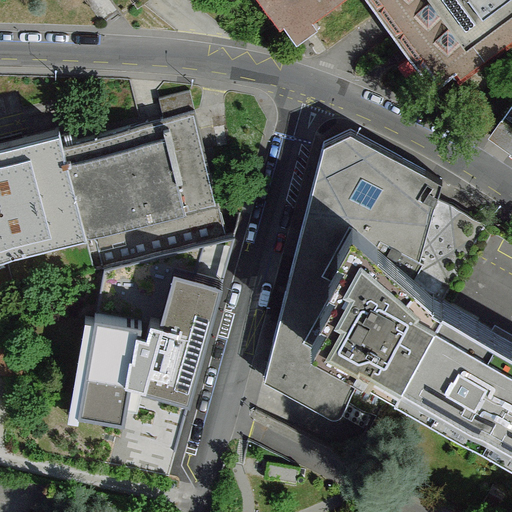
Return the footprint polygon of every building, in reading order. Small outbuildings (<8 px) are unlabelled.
[(120,10),(135,0),(134,0),(86,0),(103,22),(114,15),(120,10)] [(511,0),(467,33),(443,0),(263,0),(282,24),(285,22),(298,40),(319,25),(314,17),(338,0),(371,0),(379,12),(436,87),(458,71),(461,75),(511,38),(511,0)] [(511,0),(443,0),(467,33),(511,0)] [(165,116),(196,109),(191,89),(160,96),(165,116)] [(155,119),(65,141),(70,161),(168,137),(187,215),(89,238),(96,270),(229,237),(196,109),(165,116),(155,119)] [(511,122),(504,116),(491,134),(504,143),(511,148),(511,122)] [(0,259),(89,238),(70,161),(65,141),(61,126),(0,141),(0,259)] [(378,416),(396,385),(325,347),(337,326),(329,321),(345,295),(337,291),(350,268),(340,264),(355,235),(414,286),(437,204),(443,180),(353,129),(326,142),(266,378),(333,411),(343,409),(349,400),(378,416)] [(70,161),(89,238),(187,215),(168,137),(70,161)] [(414,286),(444,302),(485,229),(437,204),(414,286)] [(511,235),(488,222),(485,229),(444,302),(511,341),(511,235)] [(396,385),(444,302),(414,286),(355,235),(340,264),(350,268),(337,291),(345,295),(329,321),(337,326),(325,347),(396,385)] [(0,292),(96,270),(89,238),(0,259),(0,292)] [(143,320),(96,312),(79,411),(125,419),(132,379),(138,380),(143,382),(142,387),(190,399),(222,281),(175,268),(162,317),(161,318),(152,316),(147,333),(141,331),(143,320)] [(511,383),(511,341),(444,302),(396,385),(483,434),(511,383)] [(0,371),(21,375),(26,345),(0,340),(0,371)] [(511,383),(483,434),(511,450),(511,383)] [(270,468),(268,475),(300,481),(302,465),(271,460),(270,468)]
